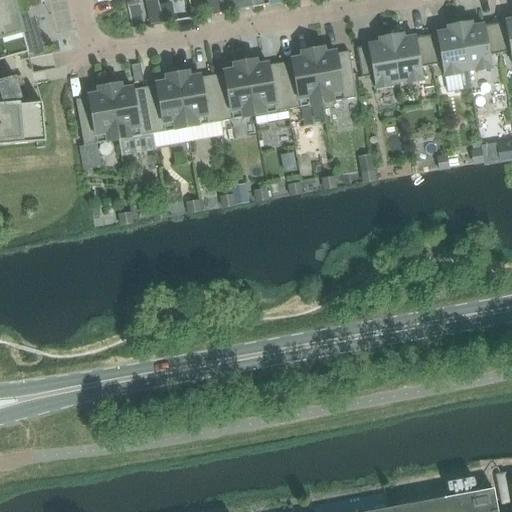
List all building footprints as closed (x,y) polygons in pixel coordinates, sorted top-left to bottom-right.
[(0,0),(0,147),(45,143),(41,103),(12,0),(0,0)] [(232,0),(219,0),(222,13),(235,11),(232,0)] [(261,0),(250,0),(252,8),(263,6),(261,0)] [(176,21),(172,4),(160,6),(163,23),(176,21)] [(133,29),(144,27),(139,7),(128,9),(133,29)] [(511,21),(494,25),(499,54),(510,52),(511,62),(511,21)] [(499,54),(494,25),(471,29),(470,23),(459,25),(467,71),(475,69),(475,73),(491,70),(489,56),(499,54)] [(459,72),(467,71),(459,25),(447,27),(448,33),(426,37),(431,66),(442,64),(444,78),(460,75),(459,72)] [(431,66),(426,37),(403,41),(402,35),(390,37),(398,83),(406,81),(407,85),(422,82),(420,68),(431,66)] [(391,84),(398,83),(390,37),(379,39),(380,45),(356,49),(361,78),(373,76),(376,90),(391,87),(391,84)] [(312,51),(322,105),(357,99),(348,53),(336,55),(335,52),(325,54),(324,49),(312,51)] [(288,111),(322,105),(312,51),(300,53),(301,58),(291,60),(292,63),(280,65),(288,111)] [(288,111),(280,65),(268,67),(268,64),(257,66),(256,61),(244,63),(254,117),(288,111)] [(220,123),(254,117),(244,63),(233,65),(234,70),(223,72),(224,75),(212,77),(220,123)] [(220,123),(212,77),(200,79),(200,76),(190,78),(189,73),(177,75),(186,129),(220,123)] [(152,135),(186,129),(177,75),(165,77),(166,82),(155,84),(156,87),(144,89),(152,135)] [(152,135),(144,89),(132,91),(132,88),(122,90),(121,85),(109,87),(118,141),(152,135)] [(84,147),(118,141),(109,87),(97,89),(98,94),(88,96),(88,99),(76,101),(84,147)] [(511,141),(480,147),(481,149),(483,163),(511,158),(511,141)] [(294,153),(281,155),(284,174),(298,171),(294,153)] [(447,155),(437,157),(439,171),(449,169),(447,155)] [(412,161),(402,163),(404,177),(414,175),(412,161)] [(301,184),(288,186),(290,197),(303,195),(301,184)] [(238,186),(231,187),(233,195),(240,194),(238,186)] [(267,190),(254,192),(256,203),(269,201),(267,190)] [(138,204),(130,205),(131,213),(139,212),(138,204)] [(99,207),(91,209),(93,218),(100,217),(99,207)] [(498,511),(494,490),(374,511),(498,511)]
